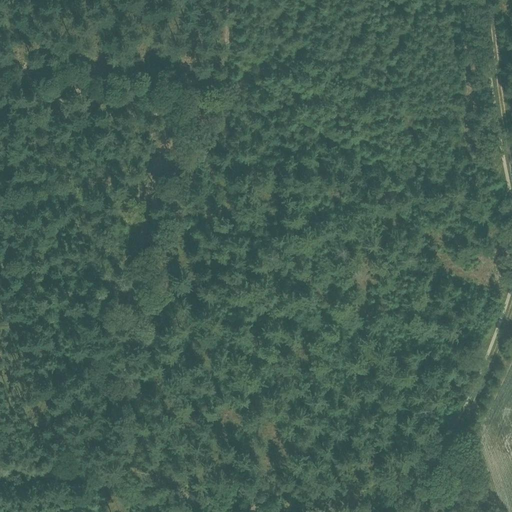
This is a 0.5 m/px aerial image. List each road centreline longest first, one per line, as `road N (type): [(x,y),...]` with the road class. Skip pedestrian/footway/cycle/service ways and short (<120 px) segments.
road 1 (track): [(511,304),(456,435),(377,511)]
road 2 (track): [(489,0),(511,168)]
